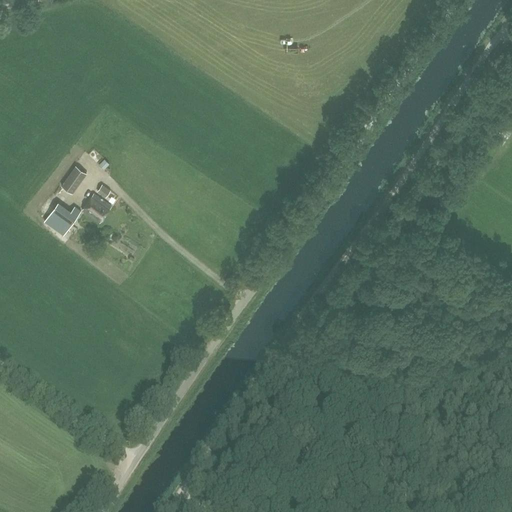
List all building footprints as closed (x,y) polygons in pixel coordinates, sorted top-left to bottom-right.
[(100,162),(105,168),(109,163),(104,158),(100,162)] [(61,185),(71,193),(72,193),(87,173),(75,164),(61,185)] [(103,184),(97,192),(105,197),(111,190),(103,184)] [(93,193),(82,210),(100,222),(111,206),(93,193)] [(44,221),(63,235),(81,210),(75,206),(71,210),(58,202),(44,221)]
